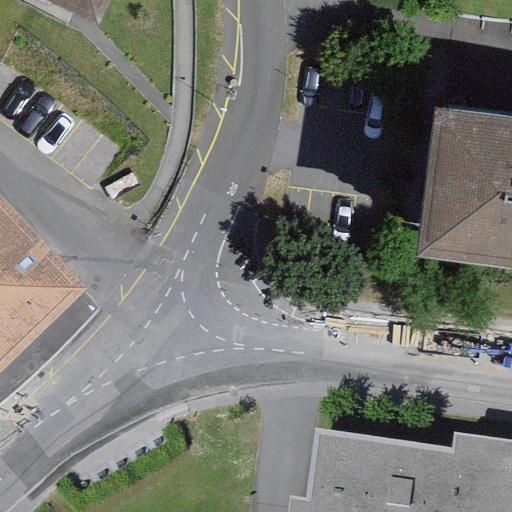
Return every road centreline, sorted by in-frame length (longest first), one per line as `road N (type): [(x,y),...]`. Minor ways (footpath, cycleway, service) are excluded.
road 1 (residential): [(261,0),(255,116),(182,329)]
road 2 (residential): [(511,373),(182,329)]
road 3 (residential): [(182,329),(0,473)]
